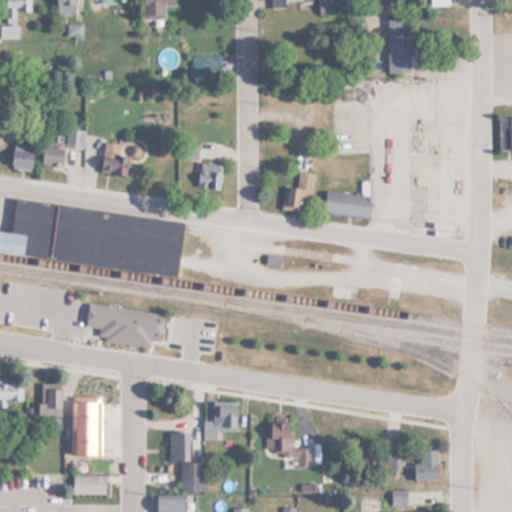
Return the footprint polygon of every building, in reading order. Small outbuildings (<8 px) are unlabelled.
[(28,10),(28,0),(2,0),(3,23),(14,23),(14,10),(28,10)] [(54,0),(54,14),(73,14),(73,0),(54,0)] [(173,4),(173,0),(141,0),(141,17),(163,17),(163,4),(173,4)] [(348,3),(347,0),(317,0),(317,14),(329,14),(329,4),(348,3)] [(407,73),(407,17),(386,17),(386,73),(407,73)] [(0,36),(16,36),(16,25),(0,25),(0,36)] [(511,116),(496,117),(497,148),(511,147),(511,116)] [(83,130),(66,128),(65,146),(82,147),(83,130)] [(59,140),(39,140),(39,167),(59,167),(59,140)] [(97,169),(123,176),(127,155),(116,152),(118,144),(103,140),(97,169)] [(33,145),(11,142),(7,164),(29,168),(33,145)] [(220,164),(197,161),(194,187),(218,190),(220,164)] [(279,208),(306,212),(312,172),(297,170),(295,186),(282,185),(279,208)] [(368,215),(369,193),(323,191),(322,213),(368,215)] [(0,250),(173,274),(180,221),(13,199),(9,231),(0,229),(0,250)] [(43,306),(45,288),(0,282),(0,306),(31,310),(31,304),(43,306)] [(174,340),(177,313),(101,303),(97,325),(109,329),(114,338),(161,345),(162,339),(174,340)] [(0,401),(20,401),(20,378),(0,378),(0,401)] [(59,416),(59,384),(37,384),(37,416),(59,416)] [(78,390),(78,421),(100,421),(100,390),(78,390)] [(202,421),(202,439),(215,439),(215,431),(234,431),(234,411),(210,411),(210,421),(202,421)] [(295,455),(295,467),(307,467),(308,449),(289,449),(290,427),(265,427),(265,454),(295,455)] [(202,462),(186,462),(186,432),(167,432),(166,460),(179,460),(178,491),(202,491),(202,462)] [(436,480),(436,450),(419,450),(419,465),(411,465),(411,480),(436,480)] [(399,470),(398,457),(388,457),(389,470),(399,470)] [(107,493),(107,475),(70,475),(70,493),(107,493)] [(390,505),(405,505),(405,490),(390,490),(390,505)] [(153,511),(182,511),(182,497),(153,497),(153,511)]
